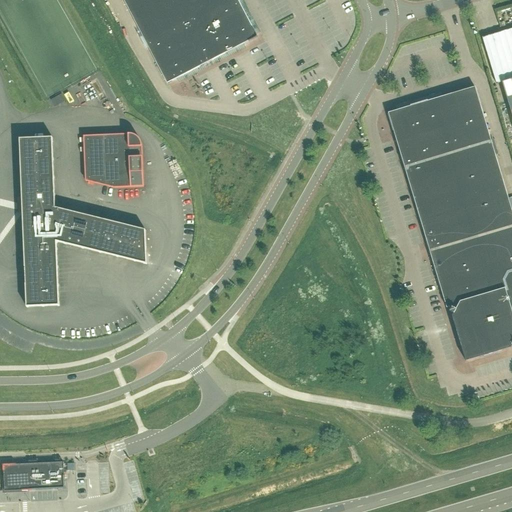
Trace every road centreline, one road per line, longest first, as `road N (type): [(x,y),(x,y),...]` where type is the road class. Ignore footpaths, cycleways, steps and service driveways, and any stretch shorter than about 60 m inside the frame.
road 1 (unclassified): [(185,354),(239,305),(265,267),(386,53),(391,17)]
road 2 (unclassified): [(367,20),(247,246),(170,335)]
road 3 (unclassified): [(0,407),(100,398),(185,354)]
road 4 (unclassified): [(170,335),(97,372),(0,382)]
road 5 (primary): [(511,461),(342,511)]
